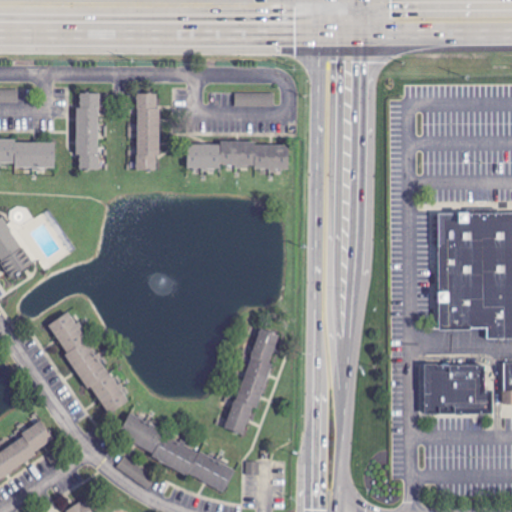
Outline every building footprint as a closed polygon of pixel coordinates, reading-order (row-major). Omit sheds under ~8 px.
[(20,90),(0,89),(0,102),(20,103),(20,90)] [(78,170),(99,171),(101,93),(79,93),(78,170)] [(159,93),(137,94),(138,171),(160,171),(159,93)] [(56,142),(0,141),(0,164),(15,164),(15,168),(56,168),(56,142)] [(188,144),(188,170),(222,170),(222,165),(237,165),(237,169),(290,169),(290,143),(220,143),(220,145),(188,144)] [(511,212),(439,214),(440,329),(489,328),(489,340),(511,339),(511,212)] [(34,265),(4,217),(0,219),(0,259),(12,278),(34,265)] [(50,325),(107,416),(129,403),(72,311),(50,325)] [(228,430),(249,436),(280,335),(259,328),(228,430)] [(493,414),(493,390),(486,390),(486,365),(425,366),(426,415),(493,414)] [(120,436),(154,452),(152,458),(226,492),(238,466),(129,416),(120,436)] [(0,450),(0,477),(57,444),(44,424),(0,450)] [(118,468),(146,484),(152,473),(124,457),(118,468)] [(93,511),(85,500),(67,511),(93,511)]
